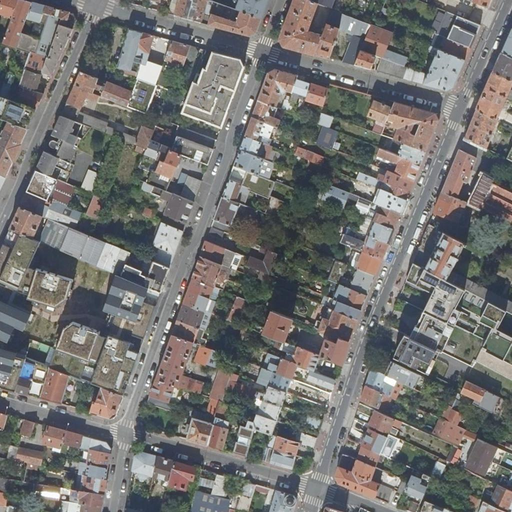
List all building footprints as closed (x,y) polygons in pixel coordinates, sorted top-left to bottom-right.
[(0,0),(0,14),(12,18),(19,0),(0,0)] [(17,47),(33,3),(25,0),(23,0),(19,0),(12,18),(3,42),(17,47)] [(201,22),(206,0),(172,0),(167,13),(201,22)] [(211,0),(206,0),(201,22),(208,25),(212,13),(221,16),(225,5),(211,0)] [(244,0),(239,0),(236,9),(241,11),(262,19),(268,0),(245,0),(246,0),(244,0)] [(312,21),(318,3),(309,0),(295,0),(281,39),(284,45),(315,54),(323,34),(307,30),(311,21),(312,21)] [(309,0),(318,3),(332,8),(335,0),(309,0)] [(44,13),(46,6),(38,4),(33,3),(17,47),(17,48),(31,53),(48,59),(59,25),(62,19),(44,13)] [(225,5),(221,16),(237,22),(241,11),(236,9),(225,5)] [(387,9),(378,5),(377,10),(381,11),(382,12),(386,13),(387,9)] [(60,10),(46,6),(44,13),(62,19),(59,25),(68,28),(73,30),(77,21),(68,18),(70,13),(60,10)] [(331,54),(340,29),(350,32),(348,39),(352,40),(344,61),(355,65),(361,50),(371,23),(333,9),(323,34),(315,54),(333,58),(334,55),(331,54)] [(212,13),(208,25),(232,31),(250,36),(257,33),(262,19),(241,11),(237,22),(221,16),(212,13)] [(439,19),(440,15),(429,11),(427,14),(439,19)] [(454,21),(446,17),(444,21),(447,22),(477,35),(479,30),(481,26),(456,15),(454,21)] [(451,31),(448,38),(472,47),(474,41),(477,35),(447,22),(445,28),(451,31)] [(386,50),(394,32),(377,25),(371,23),(361,50),(376,55),(382,58),(383,58),(386,50)] [(68,28),(59,25),(48,59),(58,62),(66,43),(73,30),(68,28)] [(511,28),(507,39),(501,52),(511,57),(511,28)] [(119,70),(137,76),(141,64),(142,59),(135,58),(143,33),(130,29),(118,70),(119,70)] [(146,66),(155,36),(143,33),(135,58),(142,59),(141,64),(145,66),(146,66)] [(431,46),(466,59),(468,55),(472,47),(448,38),(447,39),(436,34),(431,46)] [(190,48),(191,46),(172,41),(165,60),(183,66),(186,59),(190,60),(194,59),(196,52),(195,49),(190,48)] [(428,74),(408,67),(404,78),(424,84),(447,90),(454,87),(459,75),(466,59),(431,46),(430,46),(428,50),(437,54),(428,74)] [(371,69),(376,55),(361,50),(355,65),(371,69)] [(386,50),(383,58),(405,66),(408,58),(386,50)] [(241,59),(214,52),(202,85),(194,82),(189,97),(188,97),(182,113),(221,129),(222,125),(228,110),(236,90),(244,67),(241,59)] [(511,57),(501,52),(498,61),(493,71),(511,80),(511,78),(511,57)] [(47,78),(50,79),(52,76),(58,62),(48,59),(31,53),(19,87),(21,87),(24,88),(36,92),(42,73),(48,75),(47,78)] [(382,58),(377,71),(404,78),(408,67),(405,66),(383,58),(382,58)] [(101,64),(87,60),(81,72),(97,78),(101,64)] [(287,91),(292,93),(293,90),(298,76),(275,69),(268,72),(263,87),(258,101),(276,108),(282,93),(284,94),(285,93),(287,92),(287,91)] [(511,89),(510,89),(511,84),(511,80),(493,71),(489,80),(476,109),(471,122),(465,137),(482,146),(486,148),(499,119),(497,118),(507,97),(511,99),(511,98),(511,89)] [(104,86),(107,87),(108,85),(109,83),(97,78),(81,72),(78,79),(75,86),(93,93),(95,88),(100,90),(100,89),(103,90),(104,87),(97,84),(98,81),(104,83),(104,86)] [(168,74),(161,72),(156,85),(158,85),(163,87),(168,74)] [(323,107),(329,90),(311,84),(311,85),(305,82),(306,78),(298,76),(293,90),(292,93),(291,97),(289,101),(295,103),(296,103),(298,98),(323,107)] [(146,114),(158,85),(156,85),(139,78),(133,92),(132,95),(128,106),(146,114)] [(95,88),(93,93),(99,95),(103,97),(107,87),(104,86),(104,83),(98,81),(97,84),(104,87),(103,90),(100,89),(100,90),(95,88)] [(108,85),(132,95),(133,92),(109,83),(108,85)] [(132,95),(108,85),(107,87),(103,97),(108,99),(117,102),(128,106),(132,95)] [(97,101),(99,95),(93,93),(75,86),(69,99),(61,116),(92,128),(106,133),(108,127),(109,125),(79,113),(87,97),(97,101)] [(18,102),(37,109),(43,95),(36,92),(24,88),(18,102)] [(0,98),(36,112),(37,109),(18,102),(0,95),(0,98)] [(285,100),(281,110),(291,114),(291,113),(295,103),(289,101),(291,97),(288,96),(287,100),(285,100)] [(0,118),(6,121),(28,129),(36,112),(0,98),(0,118)] [(274,118),(277,108),(276,108),(258,101),(255,110),(252,117),(273,126),(278,128),(281,120),(274,118)] [(387,123),(386,126),(391,128),(391,127),(393,122),(388,121),(393,108),(375,101),(369,116),(378,120),(387,123)] [(398,131),(394,139),(396,140),(403,143),(427,151),(434,135),(440,120),(436,113),(395,102),(393,108),(388,121),(393,122),(391,127),(397,129),(402,127),(403,129),(398,131)] [(301,117),(305,106),(296,103),(295,103),(291,113),(301,117)] [(329,128),(333,117),(323,113),(321,112),(318,124),(324,126),(329,128)] [(71,152),(75,154),(81,139),(83,140),(92,128),(61,116),(56,128),(59,130),(56,137),(64,141),(61,148),(66,150),(67,149),(71,151),(71,152)] [(268,139),(273,126),(252,117),(248,127),(245,136),(262,142),(270,145),(272,140),(268,139)] [(378,120),(374,132),(382,135),(386,126),(387,123),(378,120)] [(0,174),(6,177),(18,151),(22,142),(28,129),(6,121),(1,134),(0,133),(0,174)] [(138,140),(108,127),(106,133),(115,136),(137,145),(147,149),(151,140),(154,131),(143,126),(138,140)] [(324,126),(317,144),(333,150),(339,132),(329,128),(324,126)] [(147,183),(166,191),(181,155),(208,165),(214,149),(197,143),(178,135),(171,152),(170,151),(171,148),(151,140),(147,149),(145,155),(143,160),(147,162),(155,164),(152,172),(151,172),(147,183)] [(200,135),(197,143),(214,149),(215,145),(217,141),(203,136),(200,135)] [(259,150),(262,142),(245,136),(242,143),(240,150),(265,160),(267,153),(259,150)] [(48,154),(76,165),(75,154),(71,152),(71,151),(67,149),(66,150),(61,148),(64,141),(56,137),(54,140),(59,142),(56,149),(51,147),(48,154)] [(59,142),(54,140),(53,140),(52,141),(51,142),(50,143),(50,144),(50,146),(51,147),(56,149),(59,142)] [(398,155),(403,143),(396,140),(391,152),(398,155)] [(403,143),(398,155),(422,164),(423,159),(427,151),(403,143)] [(135,151),(145,155),(147,149),(137,145),(135,151)] [(321,165),(324,158),(298,147),(295,155),(310,161),(316,164),(321,165)] [(390,167),(388,171),(414,182),(418,173),(422,164),(398,155),(391,152),(381,149),(379,156),(399,164),(397,170),(390,167)] [(269,179),(275,164),(265,160),(240,150),(237,158),(234,166),(269,179)] [(477,158),(460,150),(448,179),(442,193),(456,198),(463,181),(467,183),(472,171),(473,172),(473,170),(472,169),(477,158)] [(76,165),(48,154),(45,160),(42,159),(37,171),(67,184),(76,165)] [(311,178),(316,164),(310,161),(304,175),(311,178)] [(268,196),(274,181),(269,179),(234,166),(232,171),(229,179),(226,187),(223,197),(240,204),(244,206),(251,189),(268,196)] [(90,170),(82,190),(96,196),(102,175),(90,170)] [(69,207),(76,187),(67,184),(37,171),(33,180),(31,183),(51,192),(48,200),(52,202),(58,202),(69,207)] [(380,174),(378,179),(381,180),(386,182),(410,192),(412,187),(414,182),(388,171),(386,176),(380,174)] [(378,188),(381,180),(378,179),(359,172),(356,179),(369,184),(378,188)] [(188,176),(180,197),(194,203),(202,182),(188,176)] [(511,189),(484,176),(470,203),(511,223),(511,189)] [(383,190),(386,182),(381,180),(378,188),(383,190)] [(170,202),(161,223),(183,232),(194,203),(180,197),(166,191),(147,183),(144,182),(141,190),(170,202)] [(321,182),(315,197),(320,199),(322,193),(326,183),(321,182)] [(386,182),(383,190),(407,199),(409,195),(410,192),(386,182)] [(349,193),(326,183),(320,199),(343,208),(347,198),(349,193)] [(378,195),(375,203),(402,213),(404,207),(407,199),(383,190),(378,188),(369,184),(366,190),(378,195)] [(74,229),(82,212),(69,207),(58,202),(52,202),(48,200),(27,191),(24,198),(21,206),(44,216),(49,218),(74,229)] [(359,196),(349,193),(347,198),(357,202),(359,196)] [(465,204),(467,202),(456,198),(442,193),(437,206),(434,212),(458,222),(459,221),(464,223),(466,222),(470,214),(469,211),(465,210),(468,205),(465,204)] [(96,196),(88,215),(99,219),(107,200),(96,196)] [(402,213),(375,203),(359,196),(357,202),(353,212),(363,216),(364,216),(395,229),(398,222),(402,213)] [(237,212),(240,204),(223,197),(212,227),(225,232),(228,233),(237,212)] [(246,215),(249,207),(244,206),(240,204),(237,212),(246,215)] [(33,239),(44,216),(21,206),(15,218),(10,229),(18,232),(33,239)] [(249,207),(246,215),(255,219),(258,211),(249,207)] [(144,208),(141,215),(152,219),(155,213),(144,208)] [(395,229),(364,216),(358,232),(389,244),(392,237),(395,229)] [(74,229),(49,218),(39,241),(105,269),(121,276),(132,281),(137,283),(154,290),(160,293),(165,280),(169,269),(154,262),(148,277),(141,275),(142,271),(127,264),(131,253),(131,252),(92,236),(74,229)] [(158,251),(154,262),(169,269),(183,232),(161,223),(152,248),(158,251)] [(459,255),(465,242),(429,224),(422,243),(414,262),(432,272),(447,279),(451,271),(457,259),(459,260),(461,256),(459,255)] [(222,239),(225,232),(212,227),(209,234),(222,239)] [(389,244),(358,232),(357,231),(346,227),(341,241),(350,245),(350,246),(363,251),(383,259),(386,253),(389,244)] [(250,258),(249,258),(246,265),(265,272),(269,274),(275,259),(277,254),(270,251),(239,238),(236,245),(249,251),(250,249),(258,253),(259,250),(268,254),(265,264),(250,258)] [(223,253),(224,248),(206,241),(204,249),(201,256),(229,268),(233,257),(223,253)] [(481,258),(484,252),(467,243),(465,246),(469,247),(468,248),(473,250),(472,253),(481,258)] [(350,259),(348,264),(358,268),(377,275),(379,268),(383,259),(363,251),(359,261),(356,261),(350,259)] [(148,277),(154,262),(131,253),(127,264),(142,271),(141,275),(148,277)] [(275,259),(285,263),(287,258),(277,254),(275,259)] [(229,280),(233,269),(229,268),(201,256),(197,267),(229,280)] [(224,291),(229,280),(197,267),(193,278),(221,289),(224,291)] [(331,278),(329,280),(341,285),(368,296),(371,288),(377,275),(358,268),(352,284),(350,283),(348,282),(336,277),(333,279),(331,278)] [(455,284),(459,276),(460,275),(451,271),(447,279),(455,284)] [(265,272),(261,280),(266,283),(270,274),(269,274),(265,272)] [(460,302),(511,328),(511,313),(502,308),(470,292),(455,284),(447,279),(432,272),(429,279),(446,288),(445,290),(450,292),(450,294),(461,299),(460,302)] [(470,292),(475,283),(474,282),(474,283),(459,276),(455,284),(470,292)] [(219,294),(221,289),(193,278),(189,290),(210,299),(213,292),(219,294)] [(431,291),(407,280),(399,299),(424,312),(446,322),(456,326),(460,317),(461,314),(452,310),(453,308),(430,297),(424,294),(425,293),(431,295),(432,293),(431,291)] [(502,308),(507,299),(475,283),(470,292),(502,308)] [(314,284),(312,290),(323,294),(325,287),(319,285),(319,286),(314,284)] [(341,285),(335,299),(363,310),(365,303),(368,296),(341,285)] [(208,306),(210,299),(189,290),(184,302),(212,313),(214,308),(208,306)] [(243,308),(247,300),(238,296),(234,304),(243,308)] [(326,296),(322,305),(329,308),(358,319),(359,319),(361,314),(363,310),(335,299),(326,296)] [(511,301),(507,299),(502,308),(511,313),(511,301)] [(204,316),(210,319),(212,313),(184,302),(178,319),(200,328),(204,316)] [(237,323),(243,308),(234,304),(233,308),(228,320),(237,323)] [(318,320),(315,327),(336,335),(349,340),(354,328),(358,319),(329,308),(324,323),(318,320)] [(255,327),(254,330),(285,341),(294,318),(273,310),(266,328),(259,325),(258,328),(255,327)] [(443,352),(456,326),(446,322),(424,312),(418,326),(412,337),(441,351),(443,352)] [(204,316),(200,328),(206,330),(210,319),(204,316)] [(460,317),(456,326),(487,341),(489,337),(491,332),(460,317)] [(203,338),(206,330),(200,328),(178,319),(172,335),(197,344),(201,345),(204,346),(205,343),(206,343),(207,340),(203,338)] [(244,326),(238,342),(242,343),(249,327),(244,326)] [(180,379),(182,376),(193,345),(196,346),(197,344),(172,335),(156,379),(181,388),(201,394),(204,386),(197,384),(198,381),(191,379),(190,382),(189,382),(180,379)] [(298,341),(296,346),(297,346),(321,355),(342,364),(346,352),(350,341),(349,340),(336,335),(334,340),(329,338),(328,338),(327,339),(326,340),(323,351),(298,341)] [(429,374),(441,351),(412,337),(410,337),(408,335),(397,358),(402,361),(429,374)] [(511,349),(489,337),(487,341),(483,349),(511,364),(511,349)] [(206,365),(206,364),(212,349),(204,346),(201,345),(196,361),(206,365)] [(321,355),(297,346),(294,352),(296,353),(295,358),(285,354),(284,356),(281,355),(280,358),(297,364),(309,369),(314,371),(317,364),(324,366),(324,365),(325,365),(327,360),(326,360),(326,359),(320,358),(321,355)] [(214,367),(220,352),(212,349),(206,364),(214,367)] [(477,361),(511,379),(511,364),(483,349),(477,361)] [(271,363),(269,370),(275,372),(292,379),(297,364),(280,358),(274,356),(272,360),(279,362),(282,362),(280,367),(271,363)] [(50,368),(27,359),(26,359),(16,391),(28,394),(41,398),(50,369),(50,368)] [(408,379),(412,371),(392,361),(385,375),(400,382),(404,384),(404,385),(412,389),(415,382),(408,379)] [(71,376),(50,369),(41,398),(62,404),(71,376)] [(308,379),(334,389),(336,384),(337,379),(314,371),(309,369),(308,372),(311,373),(308,379)] [(398,385),(400,382),(385,375),(372,369),(369,377),(366,386),(384,394),(391,397),(396,384),(398,385)] [(222,370),(213,398),(214,399),(220,400),(223,402),(227,388),(232,373),(222,370)] [(269,370),(265,380),(271,382),(275,372),(269,370)] [(271,382),(265,380),(263,384),(268,386),(287,392),(292,379),(275,372),(271,382)] [(282,407),(287,392),(268,386),(265,394),(257,391),(255,388),(236,382),(238,375),(232,373),(227,388),(255,397),(282,407)] [(248,375),(247,378),(261,383),(263,378),(254,375),(253,377),(248,375)] [(176,404),(181,388),(156,379),(150,396),(176,404)] [(492,412),(499,396),(466,381),(461,393),(475,399),(473,404),(492,412)] [(397,400),(404,385),(404,384),(400,382),(398,385),(396,384),(391,397),(393,398),(397,400)] [(380,405),(384,394),(366,386),(364,393),(361,401),(381,410),(383,407),(380,405)] [(94,401),(90,412),(111,418),(117,415),(123,396),(101,388),(96,401),(94,401)] [(453,391),(447,405),(453,407),(456,400),(459,394),(453,391)] [(387,412),(393,398),(391,397),(384,394),(380,405),(383,407),(381,410),(387,412)] [(176,412),(178,404),(176,404),(150,396),(147,403),(176,412)] [(499,396),(492,412),(499,416),(506,400),(499,396)] [(261,406),(258,414),(277,421),(282,407),(255,397),(254,401),(257,402),(256,404),(261,406)] [(214,399),(209,414),(214,416),(220,400),(214,399)] [(225,419),(230,405),(223,403),(223,402),(220,400),(214,416),(216,416),(225,419)] [(452,409),(457,412),(462,402),(456,400),(453,407),(452,409)] [(444,403),(438,417),(440,418),(446,421),(452,409),(453,407),(447,405),(444,403)] [(261,406),(256,404),(252,413),(258,414),(261,406)] [(463,415),(457,412),(452,409),(446,421),(448,422),(457,426),(463,415)] [(194,418),(214,424),(216,416),(214,416),(209,414),(196,410),(194,418)] [(376,410),(369,425),(388,434),(396,419),(376,410)] [(252,412),(249,420),(255,422),(258,414),(252,413),(252,412)] [(255,422),(249,420),(247,426),(256,429),(272,434),(277,421),(258,414),(255,422)] [(305,424),(320,430),(323,421),(308,415),(305,424)] [(229,428),(232,421),(225,419),(216,416),(214,424),(229,428)] [(214,424),(194,418),(187,439),(208,445),(214,424)] [(440,418),(433,433),(441,437),(448,422),(446,421),(440,418)] [(25,419),(22,435),(31,438),(35,422),(25,419)] [(477,443),(464,469),(473,474),(475,471),(485,475),(491,462),(494,464),(496,461),(492,460),(498,447),(479,439),(480,436),(466,430),(457,426),(448,422),(441,437),(459,445),(463,436),(477,443)] [(229,428),(214,424),(208,445),(214,446),(223,449),(229,428)] [(241,424),(234,452),(239,453),(247,456),(252,441),(256,429),(247,426),(241,424)] [(53,450),(61,452),(63,444),(66,431),(49,426),(43,443),(47,444),(47,446),(53,448),(53,450)] [(370,429),(362,445),(384,455),(386,456),(393,440),(370,429)] [(63,444),(68,445),(80,447),(83,435),(75,433),(66,431),(63,444)] [(293,437),(292,440),(300,443),(315,447),(316,443),(318,438),(299,432),(297,438),(293,437)] [(272,434),(269,446),(269,447),(275,448),(279,436),(272,434)] [(83,435),(80,447),(85,448),(110,453),(111,449),(107,442),(93,438),(83,435)] [(279,436),(275,448),(297,455),(300,443),(292,440),(279,436)] [(28,439),(21,437),(19,448),(26,450),(28,439)] [(362,445),(357,459),(375,467),(378,461),(381,462),(384,455),(362,445)] [(454,446),(446,461),(451,463),(458,448),(454,446)] [(11,447),(10,450),(8,459),(16,460),(19,448),(11,447)] [(293,468),(297,455),(275,448),(269,447),(265,461),(293,468)] [(26,450),(19,448),(16,460),(28,463),(38,465),(42,466),(44,453),(26,450)] [(85,448),(83,462),(108,467),(110,453),(85,448)] [(457,464),(463,451),(458,449),(452,462),(457,464)] [(139,472),(149,474),(154,476),(158,457),(142,452),(135,456),(133,470),(139,472)] [(377,483),(382,470),(375,467),(357,459),(343,453),(340,462),(339,466),(348,470),(350,464),(352,465),(351,467),(354,468),(352,472),(377,483)] [(164,479),(167,480),(170,480),(175,461),(158,457),(154,476),(164,479)] [(193,480),(196,467),(185,464),(175,461),(170,480),(169,484),(187,489),(189,479),(193,480)] [(446,465),(445,464),(438,461),(430,477),(431,477),(439,481),(442,474),(446,465)] [(81,462),(79,474),(86,475),(106,479),(108,467),(83,462),(81,462)] [(388,502),(393,490),(377,483),(352,472),(348,470),(339,466),(335,476),(339,482),(363,492),(388,502)] [(227,498),(233,477),(201,469),(194,500),(190,511),(228,511),(230,508),(235,509),(246,511),(249,511),(255,490),(266,493),(268,487),(256,484),(246,481),(241,494),(234,492),(232,499),(227,498)] [(409,482),(405,491),(422,498),(425,492),(431,477),(430,477),(424,474),(421,480),(415,477),(415,476),(412,475),(409,482)] [(86,475),(84,491),(104,494),(106,479),(86,475)] [(0,491),(7,493),(9,480),(0,478),(0,491)] [(403,479),(397,491),(404,494),(405,491),(409,482),(403,479)] [(58,500),(61,488),(25,482),(23,482),(21,495),(58,500)] [(511,491),(498,485),(489,504),(505,511),(506,511),(511,499),(511,491)] [(81,497),(80,504),(82,504),(102,507),(104,494),(84,491),(72,489),(71,496),(81,497)] [(277,490),(270,511),(293,511),(295,505),(295,504),(295,503),(296,502),(297,500),(296,498),(296,497),(295,496),(294,495),(292,494),(290,494),(289,494),(289,493),(277,490)] [(430,494),(425,492),(422,498),(421,500),(416,511),(447,511),(449,510),(429,502),(427,501),(430,494)] [(184,498),(181,510),(189,511),(190,511),(194,500),(184,498)] [(415,498),(409,511),(411,511),(416,511),(421,500),(415,498)] [(505,511),(489,504),(484,502),(479,511),(505,511)]
